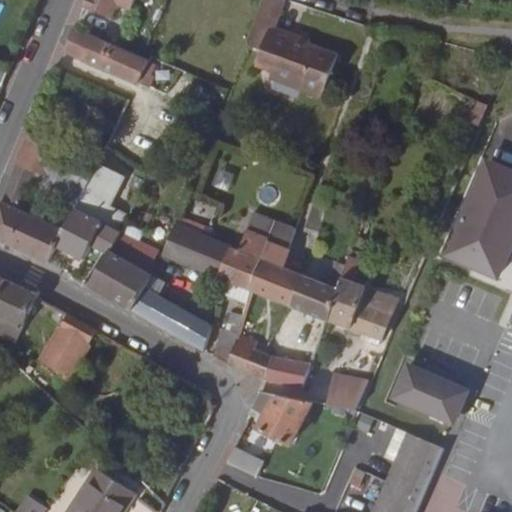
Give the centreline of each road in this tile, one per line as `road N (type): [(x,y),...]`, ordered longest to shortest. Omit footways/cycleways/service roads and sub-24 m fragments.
road 1 (residential): [(0,256),(237,389),(181,511)]
road 2 (residential): [(0,147),(61,0)]
